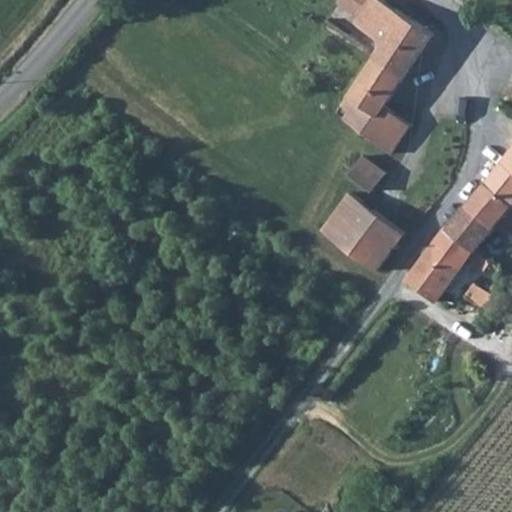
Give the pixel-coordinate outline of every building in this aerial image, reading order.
[(373,51),(365,65),(362,69),(391,85),(422,34),(368,0),(329,0),(323,10),(345,24),(341,31),(373,51)] [(375,111),(391,85),(362,69),(341,106),(336,104),(331,115),(338,119),(335,125),(384,155),(401,127),(375,111)] [(511,142),(510,141),(480,182),(509,204),(511,199),(511,142)] [(357,159),(343,179),(353,186),(366,196),(380,176),(357,159)] [(509,204),(480,182),(464,204),(493,225),(509,204)] [(403,235),(347,194),(319,233),(375,272),(403,235)] [(418,200),(411,210),(413,212),(420,202),(418,200)] [(420,216),(427,206),(422,203),(420,202),(413,212),(416,214),(420,216)] [(493,225),(464,204),(448,226),(478,246),(493,225)] [(478,246),(448,226),(445,224),(428,251),(459,272),(478,246)] [(459,272),(428,251),(407,280),(439,301),(459,272)]
